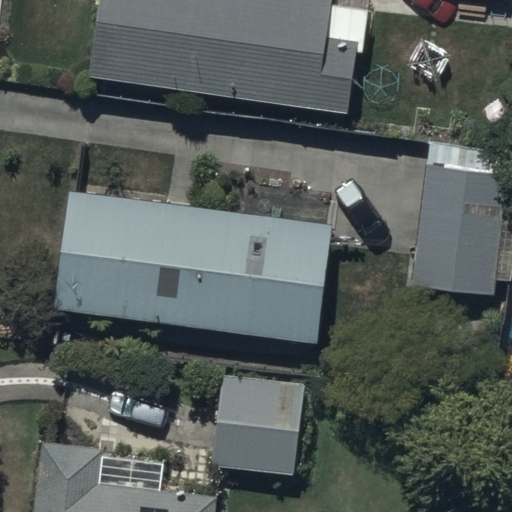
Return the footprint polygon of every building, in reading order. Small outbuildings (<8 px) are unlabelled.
[(93,0),(85,68),(347,105),(353,51),(363,52),(369,1),(360,0),(93,0)] [(491,284),(507,146),(425,136),(409,274),(491,284)] [(330,216),(66,180),(51,299),(319,333),(330,216)] [(305,375),(222,366),(211,457),(298,468),(305,375)] [(101,439),(39,431),(30,511),(212,511),(216,486),(165,481),(168,458),(100,451),(101,439)]
